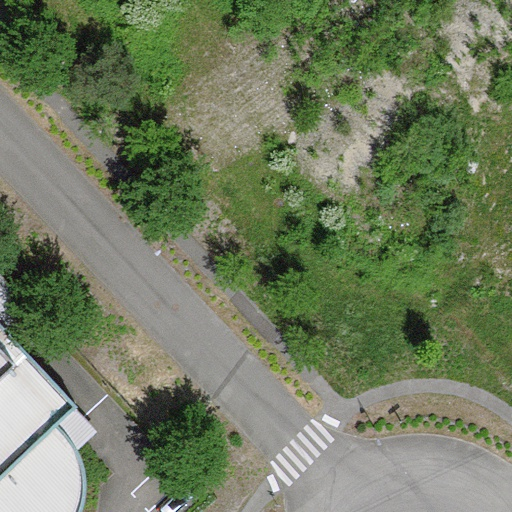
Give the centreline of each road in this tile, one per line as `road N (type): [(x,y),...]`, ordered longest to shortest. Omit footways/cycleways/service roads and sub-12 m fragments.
road 1 (unclassified): [(0,128),(363,507)]
road 2 (unclassified): [(481,511),(425,488),(363,507)]
